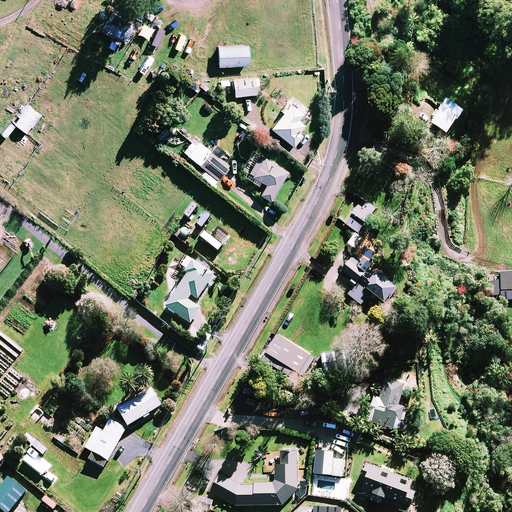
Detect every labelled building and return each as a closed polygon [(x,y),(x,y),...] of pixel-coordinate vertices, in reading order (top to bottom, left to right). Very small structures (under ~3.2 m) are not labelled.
[(108,46),(113,49),(116,44),(119,45),(122,39),(126,42),(139,21),(116,7),(101,31),(113,38),(108,46)] [(138,31),(133,39),(135,41),(133,44),(137,47),(145,35),(138,31)] [(257,94),(256,77),(232,79),(234,96),(257,94)] [(463,112),(447,99),(430,120),(446,133),(463,112)] [(303,113),(291,103),(271,128),(293,146),(302,135),(298,132),(304,124),(298,119),(303,113)] [(42,116),(28,104),(13,123),(27,134),(42,116)] [(160,121),(155,115),(143,125),(149,131),(160,121)] [(171,133),(166,127),(154,137),(159,143),(171,133)] [(317,141),(311,137),(304,148),(310,151),(317,141)] [(220,158),(225,152),(216,145),(214,147),(207,141),(204,145),(198,140),(186,154),(205,169),(200,175),(212,185),(228,166),(220,158)] [(248,163),(244,171),(249,174),(246,179),(258,185),(261,181),(266,184),(260,194),(271,200),(287,171),(259,154),(253,166),(248,163)] [(376,209),(367,202),(362,209),(358,206),(345,224),(358,233),(376,209)] [(189,234),(182,228),(176,236),(183,242),(189,234)] [(362,238),(355,233),(348,243),(355,248),(362,238)] [(166,246),(157,241),(153,249),(162,254),(166,246)] [(179,265),(186,269),(184,273),(187,275),(165,308),(191,325),(201,309),(188,301),(191,296),(198,300),(214,275),(185,257),(179,265)] [(368,297),(371,299),(371,298),(375,301),(378,297),(385,303),(397,287),(384,277),(383,278),(369,267),(365,272),(359,267),(361,264),(352,257),(342,271),(353,279),(351,282),(355,285),(348,294),(361,305),(368,297)] [(511,272),(501,272),(501,300),(511,299),(511,272)] [(315,358),(278,334),(256,368),(293,391),(315,358)] [(344,372),(343,353),(322,354),(323,373),(344,372)] [(402,420),(405,407),(408,397),(414,398),(421,370),(396,364),(392,378),(379,375),(367,421),(381,425),(379,434),(393,438),(395,429),(404,431),(406,421),(402,420)] [(143,418),(144,420),(151,415),(150,414),(162,407),(152,390),(118,410),(128,427),(143,418)] [(415,403),(407,402),(407,417),(415,417),(415,403)] [(126,430),(110,421),(104,432),(97,428),(85,448),(93,453),(89,460),(104,469),(126,430)] [(48,451),(28,434),(24,439),(43,456),(48,451)] [(298,489),(298,450),(281,450),(281,464),(275,464),(276,482),(254,483),(254,485),(241,485),(220,473),(211,491),(236,506),(283,505),(298,489)] [(334,452),(317,451),(315,474),(343,476),(344,460),(333,460),(334,452)] [(413,480),(367,463),(362,477),(366,478),(362,490),(387,498),(386,502),(400,507),(399,510),(405,511),(408,511),(414,495),(408,493),(413,480)] [(9,476),(0,487),(0,491),(25,511),(27,511),(38,499),(9,476)]
